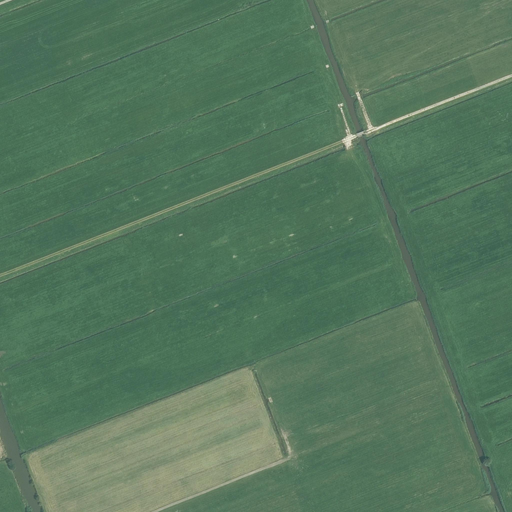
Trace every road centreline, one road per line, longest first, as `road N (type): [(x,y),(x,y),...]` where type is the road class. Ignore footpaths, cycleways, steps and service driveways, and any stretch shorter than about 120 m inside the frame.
road 1 (track): [(0,274),(372,131),(357,92)]
road 2 (track): [(372,131),(511,76)]
